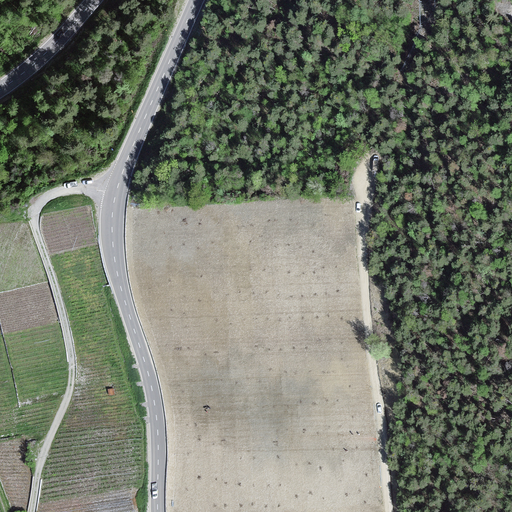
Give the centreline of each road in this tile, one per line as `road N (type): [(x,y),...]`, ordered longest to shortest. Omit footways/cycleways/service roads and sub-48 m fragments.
road 1 (tertiary): [(158,511),(155,404),(116,267),(112,215),(124,166),(196,0)]
road 2 (track): [(116,189),(60,192),(40,201),(33,219),(73,355),(73,381),(30,511)]
road 3 (track): [(388,511),(360,188)]
road 4 (tertiary): [(94,0),(0,89)]
